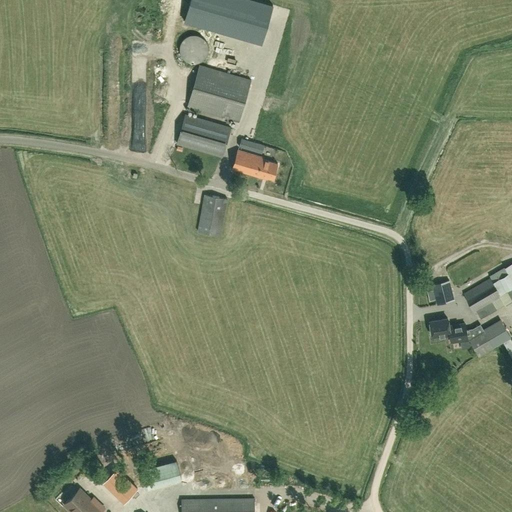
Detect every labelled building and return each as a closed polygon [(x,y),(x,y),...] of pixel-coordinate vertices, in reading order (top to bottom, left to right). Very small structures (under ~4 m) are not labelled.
[(254,0),(190,0),(184,21),(261,44),(273,5),(254,0)] [(209,50),(209,48),(209,45),(208,43),(207,40),(205,37),(203,36),(200,34),(197,33),(195,33),(191,33),(188,34),(186,36),(184,37),(183,39),(181,43),(180,45),(180,48),(180,50),(181,54),(183,56),(184,58),(186,60),(188,61),(192,62),(195,62),(198,62),(201,61),(203,60),(205,58),(207,56),(208,53),(209,50)] [(239,121),(251,80),(199,65),(187,106),(239,121)] [(176,143),(222,156),(230,127),(185,114),(176,143)] [(262,153),(264,145),(241,138),(239,146),(262,153)] [(273,179),(278,163),(263,159),(264,157),(238,149),(232,169),(263,178),(263,176),(273,179)] [(192,205),(192,183),(164,183),(164,204),(192,205)] [(220,235),(227,199),(204,194),(198,231),(220,235)] [(148,236),(191,236),(191,212),(168,212),(168,204),(148,205),(148,236)] [(511,262),(489,276),(490,278),(463,293),(474,312),(477,311),(481,317),(511,299),(511,262)] [(436,304),(454,300),(449,280),(431,284),(436,304)] [(440,336),(449,334),(451,342),(467,340),(465,324),(449,326),(448,319),(431,321),(433,336),(440,335),(440,336)] [(484,331),(469,339),(479,356),(500,344),(507,340),(511,338),(501,319),(483,329),(484,331)] [(200,441),(191,443),(196,463),(205,461),(200,441)] [(176,460),(141,470),(146,488),(181,478),(176,460)] [(124,475),(117,468),(104,481),(112,488),(124,475)] [(95,511),(84,501),(86,499),(78,492),(63,507),(67,511),(95,511)] [(255,511),(255,498),(182,499),(182,511),(255,511)]
